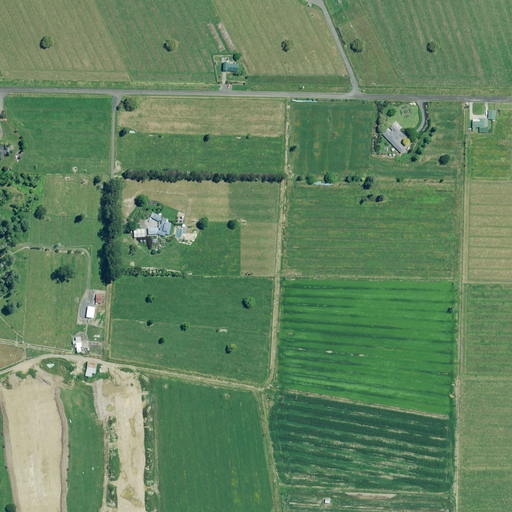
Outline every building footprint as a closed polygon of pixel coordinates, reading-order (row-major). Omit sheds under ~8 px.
[(235,62),(233,62),(233,64),(227,64),(227,63),(222,62),(222,70),(237,71),(238,64),(235,64),(235,62)] [(488,119),(480,119),(479,122),(472,121),(471,131),(473,131),(474,130),(475,130),(475,127),(479,127),(479,132),(487,132),(488,119)] [(403,134),(393,124),(389,127),(391,130),(389,132),(387,130),(382,134),(401,154),(405,149),(396,140),(400,136),(400,137),(403,134)] [(158,215),(155,213),(155,214),(152,212),(150,216),(152,218),(158,222),(159,221),(161,221),(160,224),(159,224),(158,227),(160,228),(160,230),(157,230),(157,228),(148,229),(148,235),(159,234),(159,235),(164,236),(165,234),(169,235),(171,223),(166,222),(166,219),(161,217),(159,216),(160,216),(161,215),(161,214),(161,213),(160,213),(159,213),(158,213),(158,214),(158,215)] [(76,348),(76,350),(75,350),(75,353),(81,353),(80,347),(81,347),(80,337),(75,338),(75,341),(72,341),(72,344),(74,344),(74,348),(76,348)] [(97,363),(88,362),(86,369),(85,376),(91,377),(92,373),(95,374),(97,363)]
